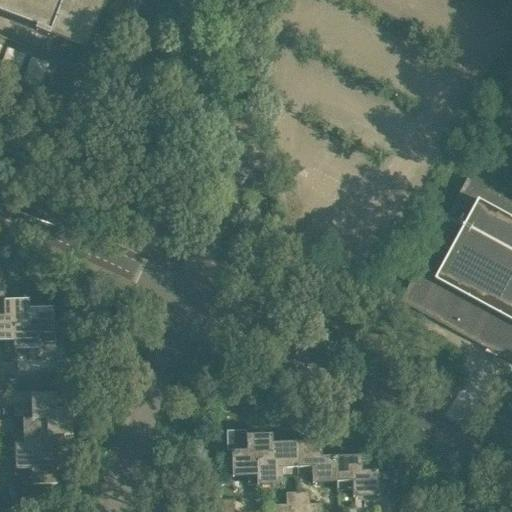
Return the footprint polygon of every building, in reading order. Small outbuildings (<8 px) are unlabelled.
[(0,0),(0,12),(2,14),(36,27),(35,30),(50,36),(51,32),(86,45),(102,0),(0,0)] [(511,202),(467,178),(411,282),(400,302),(487,349),(484,355),(478,351),(473,360),(484,365),(495,372),(500,363),(493,360),(496,354),(511,363),(511,202)] [(252,194),(254,216),(265,215),(263,193),(252,194)] [(0,342),(13,342),(14,342),(14,325),(30,325),(29,309),(30,309),(29,301),(5,301),(3,301),(4,317),(0,316),(0,342)] [(54,334),(54,309),(30,309),(29,309),(30,325),(14,325),(14,342),(13,342),(13,351),(40,350),(55,350),(54,334)] [(2,363),(2,375),(15,375),(15,363),(2,363)] [(56,374),(56,386),(68,386),(68,373),(56,374)] [(31,395),(32,419),(47,419),(48,436),(64,435),(64,436),(73,435),(72,406),(57,406),(56,394),(31,395)] [(23,419),(23,443),(23,444),(38,444),(39,460),(56,459),(56,460),(65,460),(64,436),(64,435),(48,436),(47,419),(32,419),(23,419)] [(232,477),(256,477),(257,477),(256,460),(272,460),(271,444),(272,444),(272,435),(246,436),(246,433),(226,433),(227,452),(232,452),(232,477)] [(312,484),(337,483),(337,458),(322,458),(321,442),(297,443),(297,469),(312,468),(312,484)] [(23,444),(23,443),(14,444),(15,470),(31,469),(31,485),(57,484),(56,460),(56,459),(39,460),(38,444),(23,444)] [(282,469),(297,469),(297,443),(272,444),(271,444),(272,460),(256,460),(257,477),(256,477),(256,486),(283,485),(282,469)] [(337,458),(337,483),(352,483),(352,498),(378,497),(378,472),(362,472),(362,457),(337,458)] [(389,471),(389,485),(402,485),(401,471),(389,471)] [(23,497),(24,509),(36,509),(35,496),(23,497)] [(221,502),(221,511),(233,511),(233,501),(221,502)]
